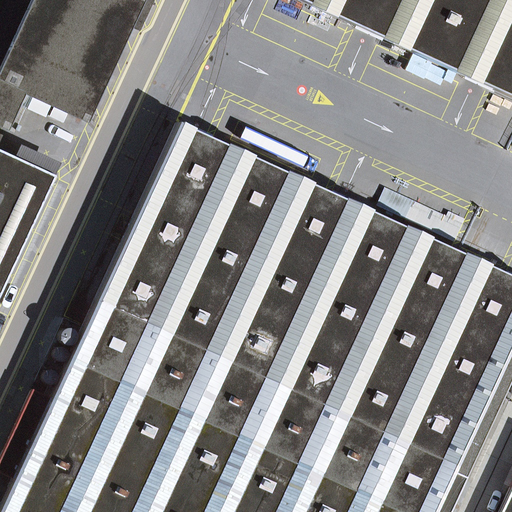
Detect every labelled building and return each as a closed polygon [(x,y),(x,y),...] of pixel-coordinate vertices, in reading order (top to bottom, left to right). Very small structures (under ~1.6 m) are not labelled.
[(92,111),(88,109),(126,26),(137,0),(31,0),(0,68),(0,126),(3,128),(14,105),(20,92),(31,97),(53,107),(60,110),(67,113),(82,120),(84,117),(88,119),(92,111)] [(137,0),(126,26),(137,31),(150,0),(137,0)] [(511,0),(296,0),(511,99),(511,0)] [(14,105),(25,110),(31,97),(20,92),(14,105)] [(63,123),(67,113),(60,110),(53,107),(49,116),(63,123)] [(0,511),(450,511),(511,379),(511,278),(175,123),(118,248),(48,399),(30,391),(10,435),(0,456),(0,484),(7,487),(0,503),(0,511)] [(0,152),(0,140),(2,136),(0,134),(0,290),(53,177),(0,152)] [(511,511),(511,482),(498,511),(511,511)]
